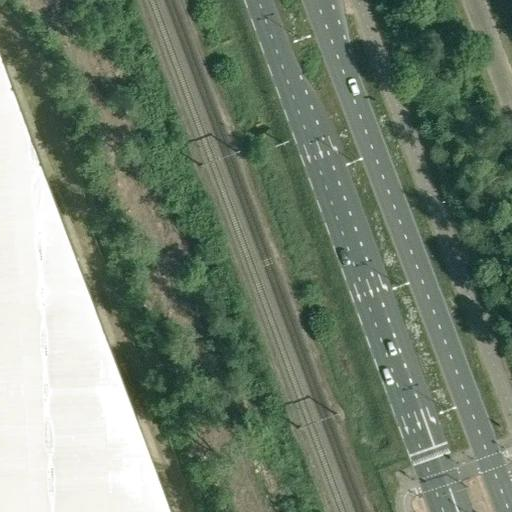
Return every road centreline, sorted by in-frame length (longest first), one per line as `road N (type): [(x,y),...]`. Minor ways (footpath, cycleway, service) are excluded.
road 1 (primary): [(508,511),(314,0)]
road 2 (primary): [(259,0),(441,511)]
